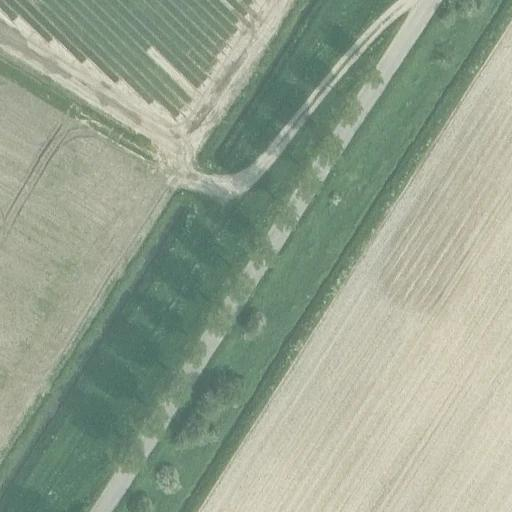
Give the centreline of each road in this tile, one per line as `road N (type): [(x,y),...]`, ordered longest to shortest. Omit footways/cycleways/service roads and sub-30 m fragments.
road 1 (unclassified): [(102,511),(432,0)]
road 2 (track): [(187,179),(221,191),(244,182),(407,0)]
